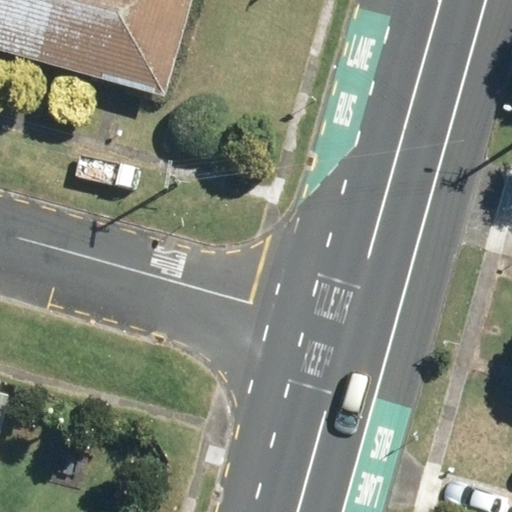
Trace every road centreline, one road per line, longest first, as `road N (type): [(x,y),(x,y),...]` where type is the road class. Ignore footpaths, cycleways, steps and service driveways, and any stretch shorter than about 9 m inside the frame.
road 1 (residential): [(0,235),(348,330)]
road 2 (primary): [(441,0),(348,330)]
road 3 (primary): [(348,330),(298,511)]
